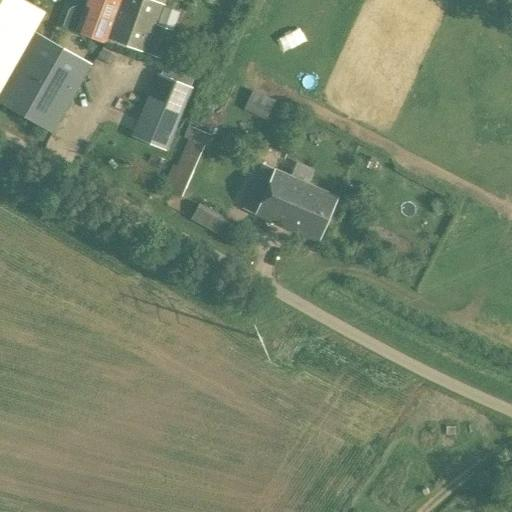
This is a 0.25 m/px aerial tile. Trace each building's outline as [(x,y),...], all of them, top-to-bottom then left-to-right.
[(0,0),(0,104),(52,135),(84,79),(26,46),(45,13),(21,0),(0,0)] [(80,34),(106,43),(121,0),(92,0),(88,12),(79,9),(74,11),(67,28),(80,33),(80,34)] [(157,26),(164,6),(147,0),(121,0),(106,43),(107,43),(108,40),(165,60),(175,33),(157,26)] [(140,139),(173,153),(198,92),(165,78),(140,139)] [(247,108),(268,116),(276,98),(255,89),(247,108)] [(206,147),(211,136),(188,126),(184,138),(188,140),(176,166),(172,165),(162,189),(181,198),(204,146),(206,147)] [(318,242),(337,198),(275,172),(256,215),(318,242)] [(230,243),(240,226),(200,203),(190,221),(230,243)]
